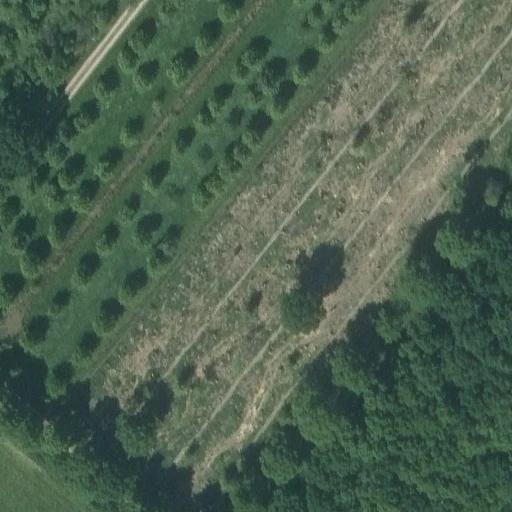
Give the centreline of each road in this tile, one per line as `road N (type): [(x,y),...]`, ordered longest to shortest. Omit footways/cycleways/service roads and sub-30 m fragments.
road 1 (track): [(140,0),(0,180)]
road 2 (track): [(0,395),(139,511)]
